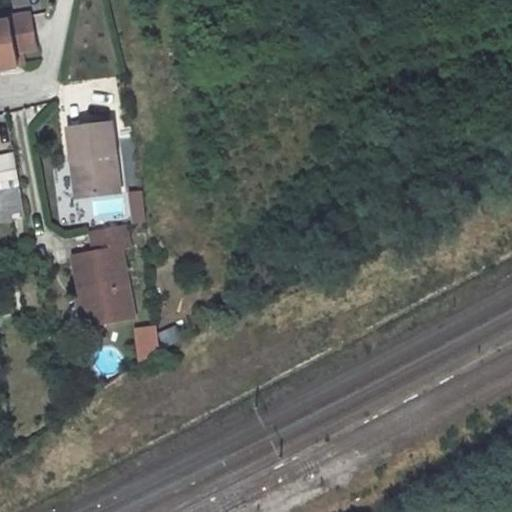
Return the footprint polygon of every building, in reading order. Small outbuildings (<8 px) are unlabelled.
[(32,9),(0,13),(0,60),(18,57),(15,42),(23,41),(35,39),(32,9)] [(26,56),(23,41),(15,42),(18,57),(26,56)] [(109,115),(63,124),(69,158),(78,156),(85,192),(123,184),(109,115)] [(15,148),(0,149),(0,180),(0,183),(6,182),(21,179),(15,148)] [(77,194),(85,192),(78,156),(69,158),(77,194)] [(21,179),(6,182),(11,204),(25,203),(21,179)] [(0,183),(0,204),(11,204),(6,182),(0,183)] [(121,217),(88,223),(93,252),(73,256),(79,285),(93,283),(95,290),(87,291),(93,316),(132,309),(119,241),(125,240),(121,217)] [(152,325),(130,328),(134,359),(156,356),(152,325)]
